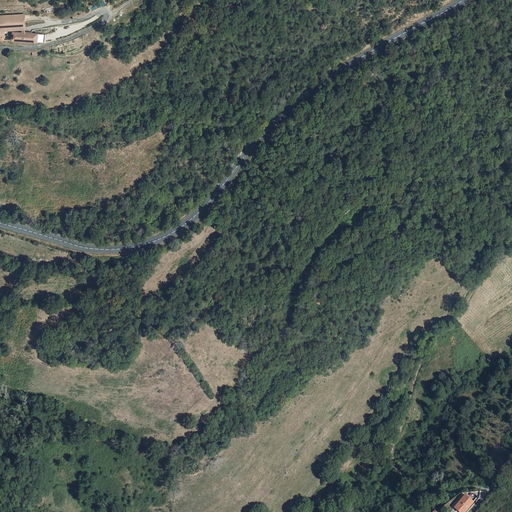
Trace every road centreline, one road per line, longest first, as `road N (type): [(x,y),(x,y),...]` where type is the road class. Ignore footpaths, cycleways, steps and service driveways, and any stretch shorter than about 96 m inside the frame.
road 1 (secondary): [(462,0),(306,90),(206,205),(169,234),(132,247),(86,248),(0,223)]
road 2 (track): [(0,112),(76,109),(106,99),(148,73),(216,0)]
road 3 (unclassified): [(42,25),(99,10),(104,20),(88,29),(45,46),(0,48)]
